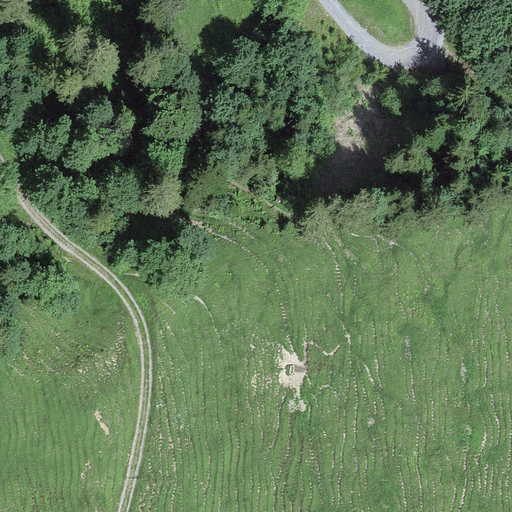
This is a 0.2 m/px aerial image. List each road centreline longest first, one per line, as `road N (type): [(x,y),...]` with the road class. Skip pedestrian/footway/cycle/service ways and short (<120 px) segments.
road 1 (track): [(0,144),(36,200),(123,283),(138,309),(142,405),(119,511)]
road 2 (track): [(326,0),(359,37),(399,59),(427,39),(413,0)]
